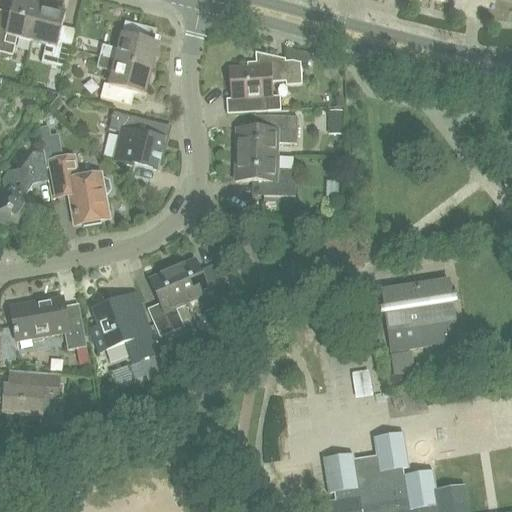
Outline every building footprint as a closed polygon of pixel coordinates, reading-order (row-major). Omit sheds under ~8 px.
[(31,44),(40,9),(15,2),(9,27),(0,24),(0,53),(13,57),(17,40),(31,44)] [(66,71),(73,43),(59,40),(65,15),(63,15),(65,9),(47,4),(46,10),(40,9),(31,44),(46,47),(42,64),(66,71)] [(100,59),(152,72),(159,47),(136,41),(140,27),(125,24),(118,51),(103,47),(100,59)] [(228,116),(250,115),(268,114),(268,100),(273,100),(272,85),(286,84),(286,88),(302,87),(301,65),(293,63),(286,64),(285,61),(257,55),(256,55),(256,69),(230,70),(232,102),(227,104),(228,116)] [(146,97),(152,72),(100,59),(97,70),(112,74),(109,87),(104,86),(101,101),(129,108),(132,94),(146,97)] [(402,70),(400,76),(433,84),(434,78),(402,70)] [(113,114),(109,131),(121,134),(114,162),(157,172),(165,141),(160,140),(163,126),(113,114)] [(236,157),(277,158),(278,146),(297,146),(298,119),(266,118),(265,132),(236,131),(236,157)] [(56,163),(51,138),(50,129),(40,130),(47,171),(49,170),(51,170),(49,164),(56,163)] [(4,194),(0,200),(0,224),(19,238),(37,213),(35,204),(25,197),(33,186),(49,183),(43,152),(32,155),(20,171),(23,184),(17,192),(4,194)] [(277,172),(277,158),(236,157),(235,183),(264,184),(264,198),(296,199),(296,172),(277,172)] [(105,180),(100,181),(100,177),(78,181),(75,160),(49,164),(56,200),(71,197),(76,228),(108,222),(103,197),(108,196),(111,192),(109,183),(105,180)] [(324,202),(321,216),(331,219),(334,205),(324,202)] [(173,273),(187,306),(198,301),(204,314),(229,303),(216,275),(204,281),(196,263),(173,273)] [(176,310),(187,306),(173,273),(150,283),(160,306),(148,312),(160,340),(184,329),(176,310)] [(449,282),(382,293),(392,355),(459,345),(449,282)] [(101,329),(92,332),(100,354),(126,345),(133,366),(140,363),(158,357),(160,356),(150,328),(138,296),(124,301),(95,312),(101,329)] [(63,299),(10,309),(17,344),(65,336),(68,353),(87,349),(80,315),(66,318),(63,299)] [(208,349),(219,343),(214,333),(203,339),(208,349)] [(409,353),(390,356),(393,376),(412,373),(409,353)] [(414,374),(386,379),(388,391),(416,386),(414,374)] [(5,389),(3,415),(42,418),(44,400),(58,401),(60,377),(32,375),(31,391),(5,389)] [(468,511),(465,488),(436,492),(433,473),(404,478),(403,471),(409,470),(404,436),(373,441),(376,459),(354,463),(353,457),(323,462),(328,496),(334,495),(335,503),(326,505),(326,511),(468,511)]
